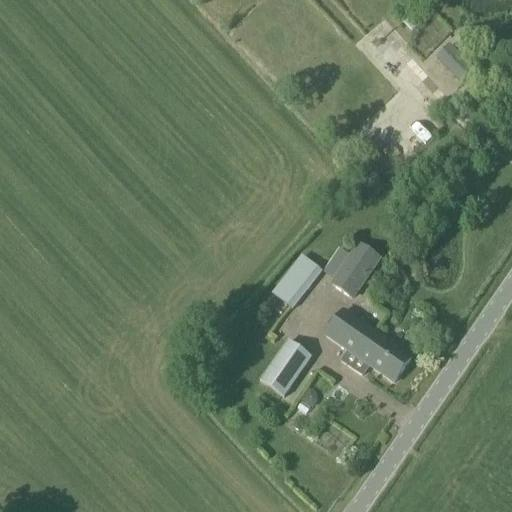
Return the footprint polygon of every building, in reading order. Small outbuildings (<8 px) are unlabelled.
[(505,74),(511,67),(511,40),(491,60),(505,74)] [(435,59),(462,88),(481,70),(455,41),(435,59)] [(349,154),(364,168),(377,154),(363,140),(349,154)] [(351,303),(379,263),(357,247),(329,288),(351,303)] [(290,314),(320,276),(300,260),(271,298),(290,314)] [(325,339),(393,385),(409,361),(341,315),(325,339)] [(259,385),(282,401),(310,361),(286,346),(259,385)]
